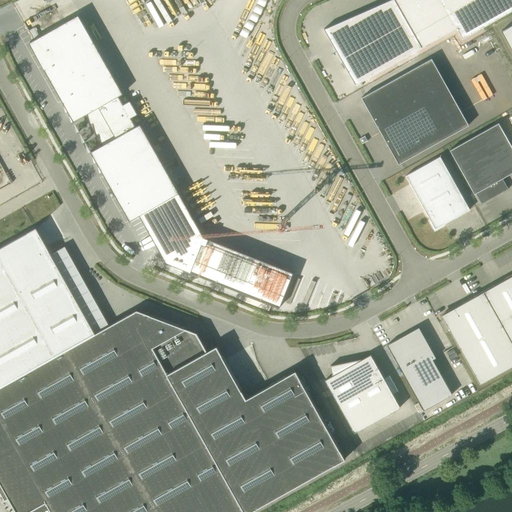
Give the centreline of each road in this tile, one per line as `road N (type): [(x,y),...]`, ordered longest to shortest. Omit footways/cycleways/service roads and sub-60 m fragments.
road 1 (unclassified): [(0,71),(88,237),(152,287),(270,332),(353,324),(423,285)]
road 2 (unclassified): [(302,0),(291,42),(423,285)]
road 3 (unknown): [(0,21),(15,32),(124,230),(139,279)]
road 4 (unclassified): [(342,511),(511,419)]
